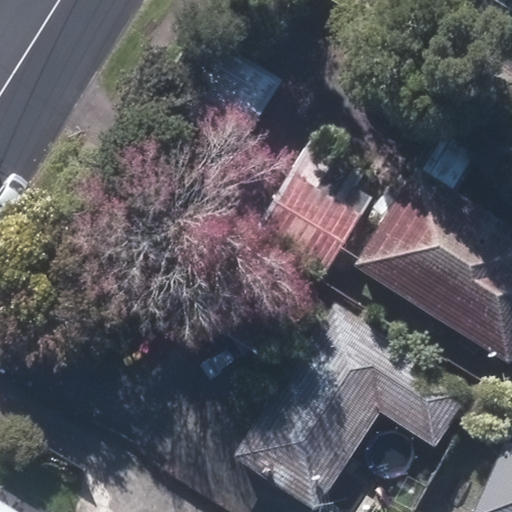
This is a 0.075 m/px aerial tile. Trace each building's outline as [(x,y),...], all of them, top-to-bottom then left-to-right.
[(310,146),(250,236),(313,279),(373,188),(310,146)] [(511,237),(414,174),(351,270),(503,369),(511,354),(511,237)] [(236,251),(189,315),(253,361),(300,296),(236,251)] [(472,391),(329,300),(227,460),(309,511),(313,511),(317,507),(324,511),(412,511),(460,439),(447,430),(472,391)] [(511,511),(511,447),(500,442),(467,511),(511,511)]
